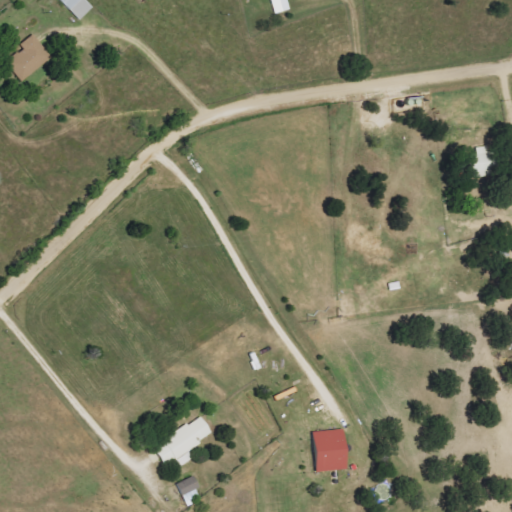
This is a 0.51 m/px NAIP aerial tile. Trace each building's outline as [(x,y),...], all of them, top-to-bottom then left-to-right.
[(57,0),(78,20),(91,7),(83,0),(57,0)] [(269,0),(274,13),(288,9),(285,0),(269,0)] [(18,44),(21,49),(4,62),(19,81),(49,58),(31,34),(18,44)] [(474,153),(465,154),(466,175),(487,175),(485,146),(474,147),(474,153)] [(211,435),(200,416),(151,445),(161,463),(173,456),(179,465),(190,458),(185,450),(211,435)] [(345,469),(341,428),(309,432),(313,472),(345,469)] [(200,496),(191,476),(176,482),(184,503),(200,496)]
